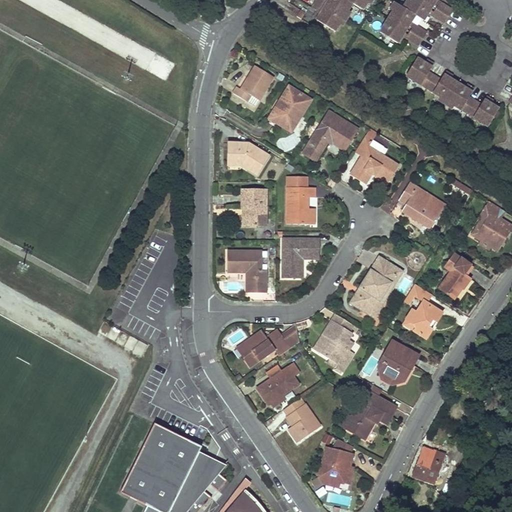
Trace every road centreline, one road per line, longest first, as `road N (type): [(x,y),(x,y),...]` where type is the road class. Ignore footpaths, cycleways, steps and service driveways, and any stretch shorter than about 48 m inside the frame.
road 1 (residential): [(219,43),(203,111),(201,315)]
road 2 (residential): [(511,276),(412,432),(376,511)]
road 3 (residential): [(201,315),(212,374),(308,511)]
road 4 (residential): [(368,217),(316,300),(300,311),(201,315)]
road 5 (residential): [(486,32),(459,35),(450,61),(478,80),(499,62)]
